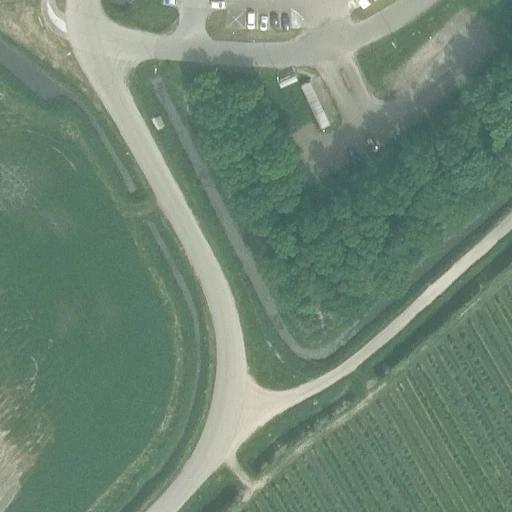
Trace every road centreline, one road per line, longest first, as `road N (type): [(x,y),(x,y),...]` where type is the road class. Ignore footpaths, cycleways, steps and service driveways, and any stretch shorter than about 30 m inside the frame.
road 1 (unclassified): [(157,511),(215,455),(238,391),(234,329),(96,63),(91,35)]
road 2 (unclassified): [(91,35),(196,55),(268,57),(322,48),(381,24),(411,0)]
